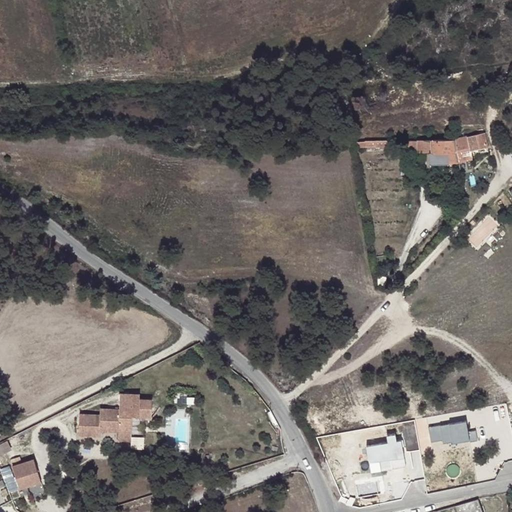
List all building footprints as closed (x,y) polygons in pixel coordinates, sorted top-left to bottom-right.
[(488,146),(485,131),(455,139),(459,161),(473,158),(471,151),(488,146)] [(418,139),(407,140),(408,149),(411,149),(411,151),(418,151),(418,139)] [(432,162),(459,161),(455,139),(418,139),(418,151),(418,153),(432,152),(432,162)] [(386,276),(378,276),(378,284),(386,284),(386,276)] [(141,391),(121,391),(121,408),(102,407),(102,413),(82,412),(81,434),(102,434),(103,429),(121,430),(121,437),(134,438),(134,414),(153,414),(154,396),(141,396),(141,391)] [(430,425),(432,440),(447,438),(447,442),(477,438),(475,419),(430,425)] [(408,431),(409,449),(420,448),(418,420),(400,421),(401,432),(408,431)] [(25,429),(11,435),(16,442),(29,436),(25,429)] [(394,440),(368,444),(371,462),(410,456),(406,431),(393,433),(394,440)] [(33,458),(11,466),(19,488),(41,481),(33,458)] [(482,511),(478,498),(457,505),(458,511),(482,511)]
